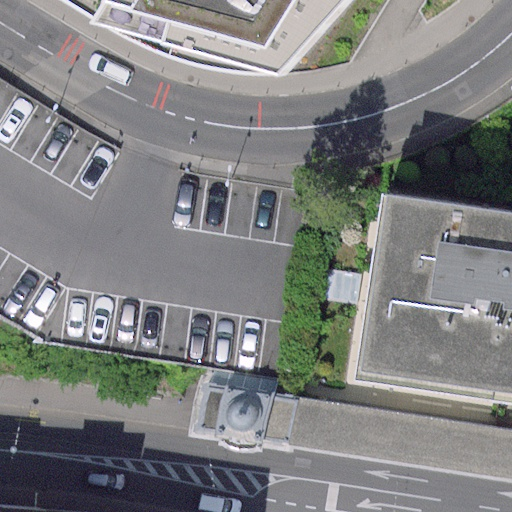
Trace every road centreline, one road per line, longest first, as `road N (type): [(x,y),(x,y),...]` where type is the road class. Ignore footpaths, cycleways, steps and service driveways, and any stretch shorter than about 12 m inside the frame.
road 1 (residential): [(0,23),(109,89),(166,113),(278,130),(352,120),(412,100),(471,70),(511,34)]
road 2 (primary): [(0,451),(264,482)]
road 3 (primary): [(264,482),(452,511)]
